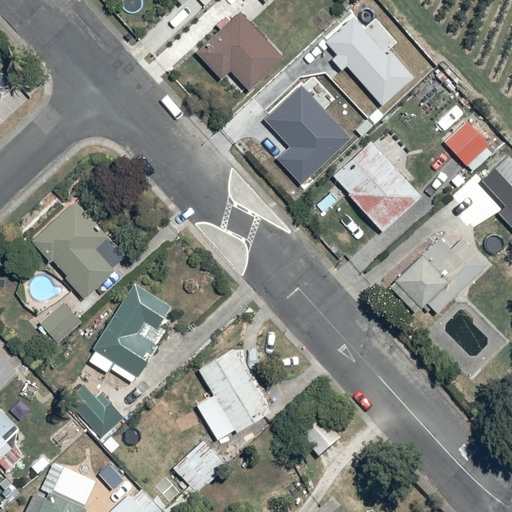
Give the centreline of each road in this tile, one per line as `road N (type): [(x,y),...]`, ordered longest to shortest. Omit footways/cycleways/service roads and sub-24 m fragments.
road 1 (residential): [(112,78),(467,473),(511,509)]
road 2 (residential): [(0,183),(112,78)]
